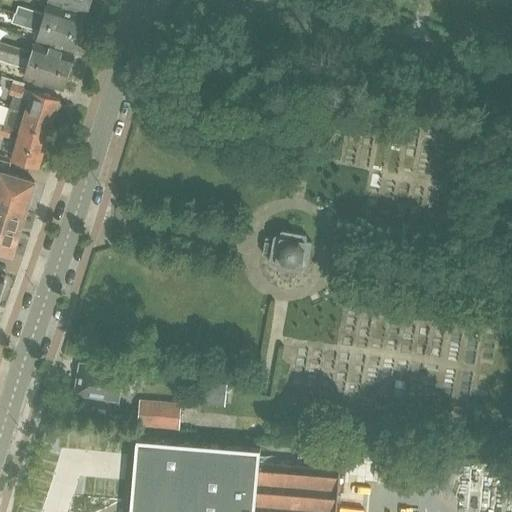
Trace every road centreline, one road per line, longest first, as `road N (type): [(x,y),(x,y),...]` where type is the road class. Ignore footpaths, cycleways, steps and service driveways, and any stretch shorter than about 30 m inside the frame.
road 1 (tertiary): [(0,436),(142,0)]
road 2 (unclassified): [(511,75),(240,0)]
